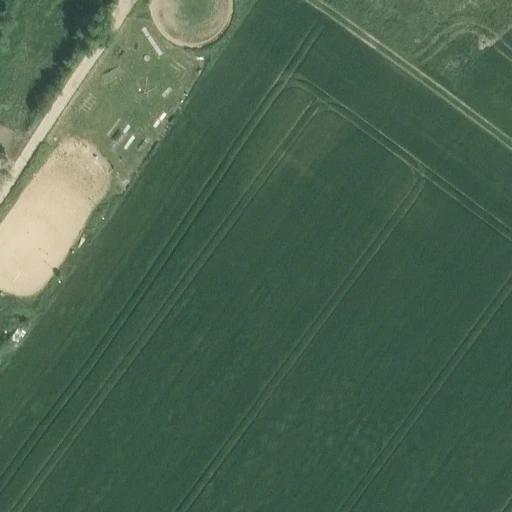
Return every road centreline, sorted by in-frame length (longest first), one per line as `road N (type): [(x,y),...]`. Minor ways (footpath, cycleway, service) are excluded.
road 1 (track): [(511,154),(312,0)]
road 2 (track): [(129,0),(0,191)]
